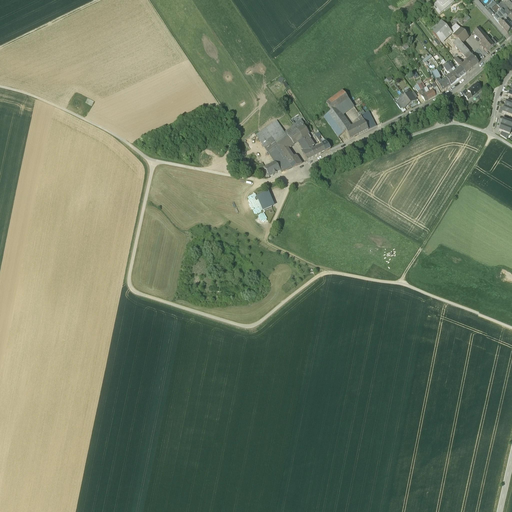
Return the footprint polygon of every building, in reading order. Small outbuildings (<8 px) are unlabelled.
[(435,0),(438,2),(435,5),(438,9),(436,10),(438,13),(440,12),(453,1),(452,0),(435,0)] [(508,0),(502,0),(501,2),(508,9),(506,10),(507,12),(511,7),(511,3),(510,2),(508,0)] [(508,9),(501,2),(497,5),(501,10),(507,17),(510,20),(511,17),(511,14),(510,15),(507,12),(506,10),(508,9)] [(511,28),(511,27),(509,24),(506,21),(505,22),(504,20),(505,19),(507,17),(501,10),(493,17),(507,33),(511,28)] [(441,21),(432,12),(428,16),(436,25),(441,21)] [(445,26),(441,21),(436,25),(433,27),(431,30),(442,44),(452,34),(449,30),(445,26)] [(451,28),(449,30),(452,34),(453,35),(460,29),(456,24),(451,28)] [(487,37),(479,28),(473,32),(481,42),(487,37)] [(468,37),(460,29),(453,35),(457,40),(458,39),(461,44),(468,37)] [(487,37),(481,42),(479,43),(481,45),(480,46),(483,49),(484,48),(486,51),(493,45),(490,40),(487,37)] [(461,44),(458,39),(457,40),(449,47),(455,54),(459,50),(468,59),(472,55),(461,44)] [(472,55),(468,59),(466,61),(472,68),(478,62),(472,55)] [(472,68),(466,61),(460,66),(466,73),(472,68)] [(453,71),(447,64),(443,67),(447,72),(448,71),(450,74),(453,71)] [(460,66),(455,69),(453,71),(458,79),(466,73),(460,66)] [(436,69),(431,72),(435,78),(438,76),(440,76),(436,69)] [(458,79),(453,71),(450,74),(446,76),(451,85),(458,79)] [(441,80),(437,82),(442,90),(451,85),(446,77),(441,80)] [(479,85),(477,82),(470,88),(474,93),(481,87),(479,85)] [(428,91),(426,92),(425,93),(429,98),(436,94),(432,88),(428,91)] [(342,91),(325,103),(331,111),(345,130),(351,125),(343,115),(354,107),(342,91)] [(411,92),(410,91),(404,95),(410,103),(416,98),(415,97),(411,92)] [(410,103),(404,95),(398,100),(399,101),(403,106),(404,107),(410,103)] [(88,101),(85,106),(92,109),(94,104),(88,101)] [(511,110),(504,108),(502,113),(511,117),(511,110)] [(345,130),(331,111),(323,117),(338,136),(345,130)] [(369,111),(361,115),(363,120),(368,129),(376,125),(369,111)] [(301,120),(293,126),(296,130),(298,129),(303,126),(304,125),(301,120)] [(360,120),(359,121),(354,123),(359,134),(368,129),(363,120),(361,121),(360,120)] [(511,127),(511,123),(502,120),(500,126),(511,130),(511,127)] [(283,132),(276,121),(256,135),(267,151),(275,145),(287,137),(287,136),(296,130),(293,126),(283,132)] [(354,123),(351,125),(356,136),(359,134),(354,123)] [(351,125),(345,130),(350,139),(356,136),(351,125)] [(303,126),(298,129),(296,130),(301,138),(306,135),(309,134),(303,126)] [(511,130),(500,126),(498,131),(509,135),(511,130)] [(296,130),(287,136),(287,137),(292,145),(297,142),(303,151),(308,148),(301,138),(296,130)] [(306,135),(301,138),(308,148),(309,151),(310,150),(312,149),(311,147),(313,146),(306,135)] [(324,141),(322,142),(320,143),(321,145),(324,151),(329,149),(324,141)] [(291,167),(280,152),(275,145),(267,151),(274,162),(280,170),(281,172),(291,167)] [(321,145),(312,149),(310,150),(313,156),(324,151),(321,145)] [(293,156),(287,148),(280,152),(291,167),(292,169),(302,163),(297,157),(296,156),(295,155),(293,155),(293,156)] [(310,150),(309,151),(303,153),(306,160),(313,156),(310,150)] [(280,170),(274,162),(265,167),(267,171),(266,171),(267,172),(269,175),(273,173),(273,174),(274,174),(273,173),(276,171),(276,172),(277,172),(277,171),(280,170)] [(278,186),(257,195),(263,210),(271,206),(268,198),(281,193),(278,186)]
